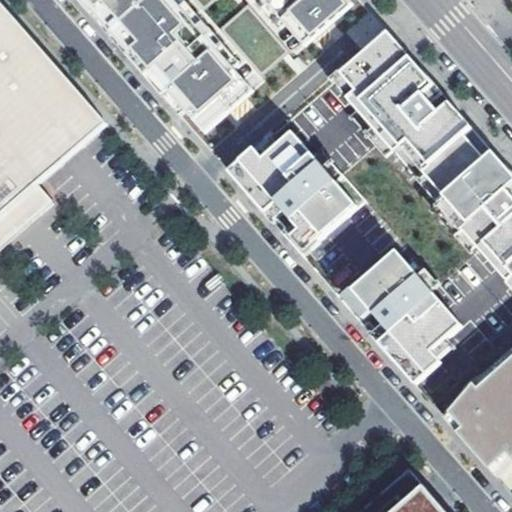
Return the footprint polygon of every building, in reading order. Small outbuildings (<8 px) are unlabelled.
[(0,0),(0,183),(20,166),(28,176),(99,114),(0,0)] [(187,112),(205,132),(253,90),(173,0),(89,0),(151,70),(173,52),(191,73),(169,91),(187,112)] [(195,0),(203,8),(213,0),(195,0)] [(264,0),(306,47),(353,5),(348,0),(264,0)] [(264,35),(244,12),(225,29),(244,51),(264,35)] [(334,83),(511,285),(511,222),(511,223),(412,109),(437,88),(389,34),(334,83)] [(151,70),(145,76),(163,97),(169,91),(191,73),(173,52),(151,70)] [(109,126),(99,114),(28,176),(20,166),(0,183),(0,221),(41,186),(104,133),(109,126)] [(255,152),(230,173),(256,203),(280,182),(306,211),(287,228),(278,218),(273,222),(279,229),(304,257),(366,203),(321,151),(314,157),(295,135),(264,162),(255,152)] [(280,182),(256,203),(273,222),(278,218),(287,228),(306,211),(280,182)] [(41,186),(0,221),(0,253),(56,204),(41,186)] [(397,255),(343,302),(369,332),(374,337),(378,333),(370,323),(389,306),(415,336),(391,357),(417,386),(443,363),(434,353),(462,329),(397,255)] [(374,337),(391,357),(415,336),(389,306),(370,323),(378,333),(374,337)] [(511,344),(468,383),(441,415),(498,479),(511,463),(511,344)] [(410,469),(361,511),(398,511),(426,488),(410,469)] [(398,511),(447,511),(426,488),(398,511)]
